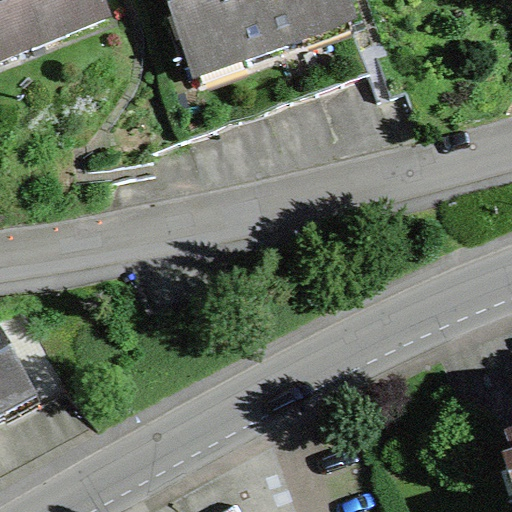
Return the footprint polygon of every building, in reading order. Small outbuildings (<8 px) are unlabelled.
[(0,0),(0,62),(104,21),(96,0),(0,0)] [(342,0),(168,0),(197,80),(351,26),(342,0)] [(370,79),(351,26),(197,80),(198,84),(171,94),(187,143),(370,79)] [(151,156),(187,143),(171,94),(134,107),(151,156)] [(0,427),(66,393),(21,309),(0,320),(0,427)]
